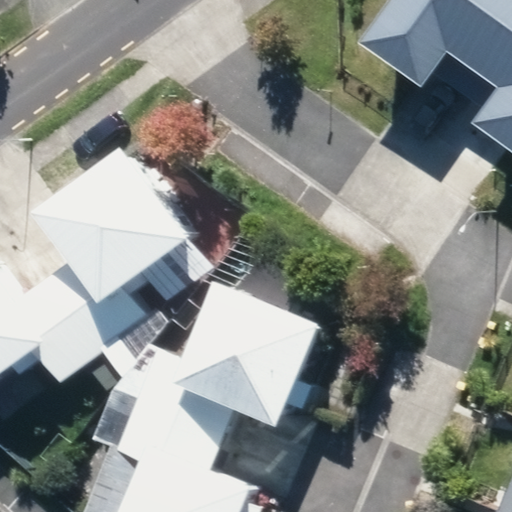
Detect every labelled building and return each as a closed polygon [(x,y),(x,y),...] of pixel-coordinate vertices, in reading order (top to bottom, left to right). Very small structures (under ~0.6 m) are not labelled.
[(430,96),(457,60),(508,97),(484,129),(511,149),(511,0),(406,0),(370,50),(430,96)] [(134,161),(46,220),(105,309),(194,250),(134,161)] [(0,269),(0,389),(57,350),(0,269)] [(321,331),(220,296),(185,396),(286,431),(321,331)] [(244,511),(253,490),(155,454),(132,511),(244,511)]
